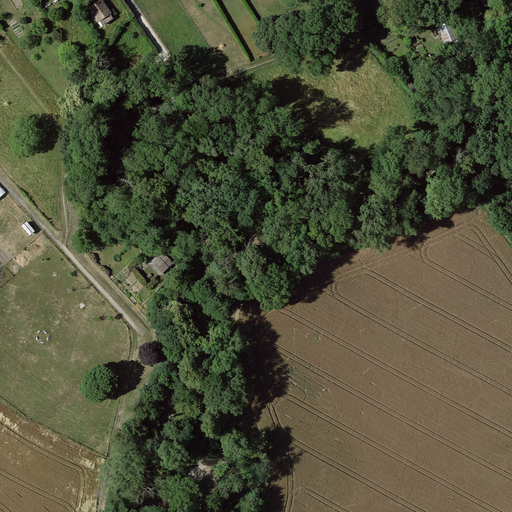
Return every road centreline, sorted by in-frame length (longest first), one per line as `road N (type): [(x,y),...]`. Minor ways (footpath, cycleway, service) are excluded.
road 1 (track): [(465,3),(350,30),(192,89)]
road 2 (track): [(105,503),(142,333)]
